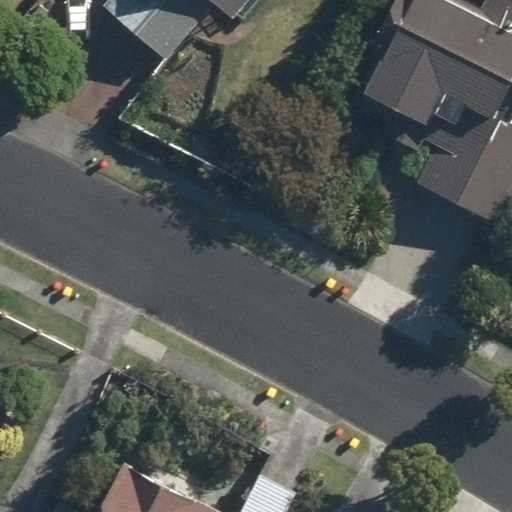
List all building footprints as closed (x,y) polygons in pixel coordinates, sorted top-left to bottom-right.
[(92,0),(60,0),(77,16),(92,0)] [(148,68),(212,0),(101,0),(90,12),(148,68)] [(486,235),(511,185),(511,0),(474,0),(471,7),(458,0),(389,0),(335,103),(432,154),(411,195),(486,235)] [(0,440),(15,410),(0,402),(0,440)] [(99,511),(65,493),(55,511),(242,511),(130,452),(99,511)]
